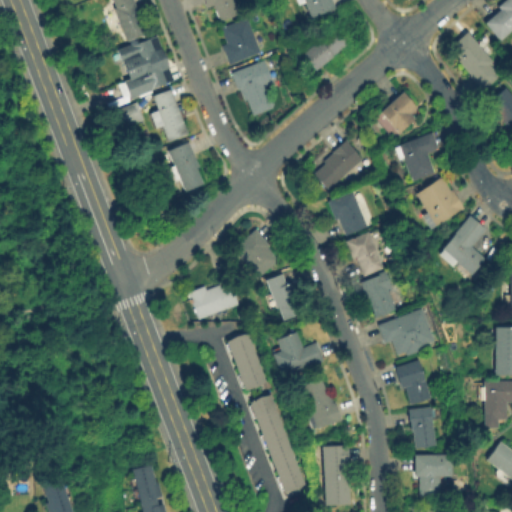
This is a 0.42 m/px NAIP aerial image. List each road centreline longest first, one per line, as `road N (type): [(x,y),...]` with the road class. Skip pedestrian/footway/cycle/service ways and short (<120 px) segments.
road 1 (residential): [(446,0),(164,264),(120,282)]
road 2 (residential): [(379,511),(374,421),(353,348),(303,234),(250,178)]
road 3 (secondary): [(11,0),(120,282)]
road 4 (residential): [(368,0),(424,69),(473,170),(500,200)]
road 5 (secondary): [(128,302),(207,511)]
road 6 (residential): [(171,0),(219,129),(250,178)]
